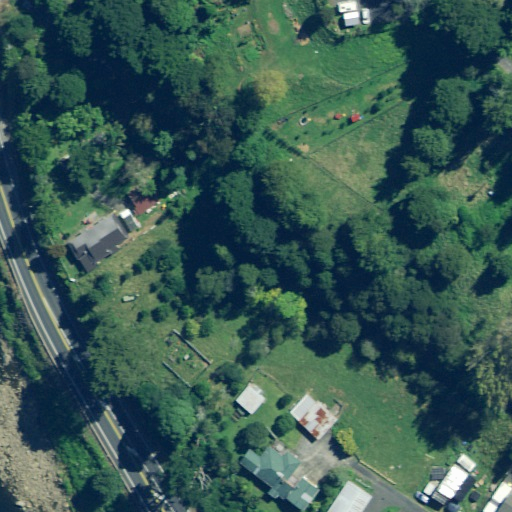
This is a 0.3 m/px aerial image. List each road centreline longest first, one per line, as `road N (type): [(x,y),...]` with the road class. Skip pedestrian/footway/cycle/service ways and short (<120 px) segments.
road 1 (trunk): [(168,511),(43,294),(0,178)]
road 2 (residential): [(378,0),(511,72)]
road 3 (residential): [(412,511),(298,438)]
